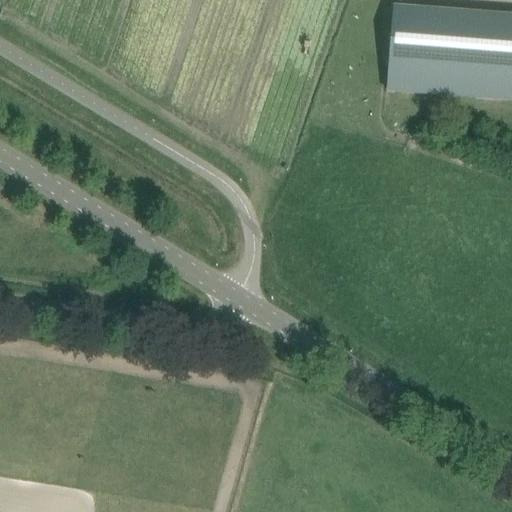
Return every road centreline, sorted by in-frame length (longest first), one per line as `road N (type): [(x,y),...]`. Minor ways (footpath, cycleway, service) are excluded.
road 1 (unclassified): [(0,47),(236,195),(247,210),(253,255),(238,301)]
road 2 (unclassified): [(511,458),(238,301)]
road 3 (unclassified): [(238,301),(0,157)]
road 4 (unclassified): [(238,301),(213,327),(192,331),(0,302)]
